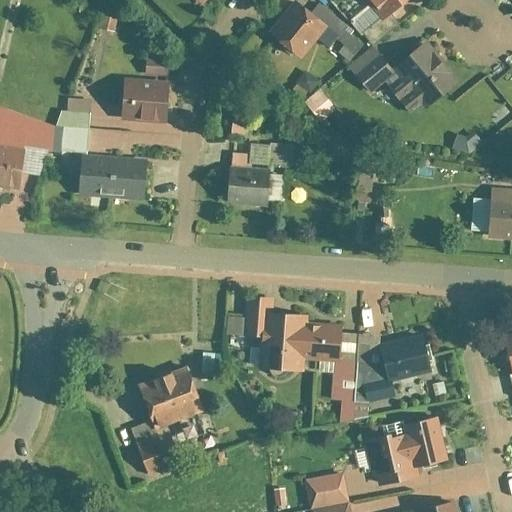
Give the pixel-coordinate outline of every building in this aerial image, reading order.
[(193,0),(205,9),(212,0),(193,0)] [(366,0),(389,23),(412,0),(366,0)] [(275,38),(302,60),(327,29),(300,7),(275,38)] [(352,34),(328,11),(320,20),(344,42),(352,34)] [(106,13),(101,33),(113,36),(118,16),(106,13)] [(418,41),(385,79),(427,115),(460,77),(418,41)] [(149,63),(147,77),(169,79),(170,65),(149,63)] [(179,88),(128,88),(128,125),(179,125),(179,88)] [(93,116),(92,93),(69,94),(69,117),(93,116)] [(0,103),(0,141),(42,153),(52,118),(0,103)] [(57,122),(54,159),(85,161),(87,124),(57,122)] [(473,133),(471,151),(494,153),(496,136),(473,133)] [(253,140),(253,162),(292,163),(293,140),(253,140)] [(0,153),(0,190),(25,197),(34,163),(0,153)] [(89,158),(88,200),(149,202),(150,160),(89,158)] [(364,160),(360,190),(376,192),(380,162),(364,160)] [(230,166),(230,209),(279,208),(279,166),(230,166)] [(511,196),(490,197),(490,238),(511,237),(511,196)] [(244,337),(264,337),(264,372),(300,373),(300,364),(341,364),(342,325),(301,324),(301,314),(276,313),(277,297),(244,297),(244,337)] [(349,332),(350,366),(384,366),(384,332),(349,332)] [(387,338),(390,381),(436,378),(433,335),(387,338)] [(143,383),(158,430),(209,414),(194,367),(143,383)] [(366,389),(367,409),(399,407),(398,387),(366,389)] [(411,424),(418,468),(455,463),(448,418),(411,424)] [(349,443),(357,489),(411,480),(404,434),(349,443)] [(148,448),(154,474),(185,467),(179,441),(148,448)] [(310,478),(311,507),(349,505),(347,476),(310,478)]
